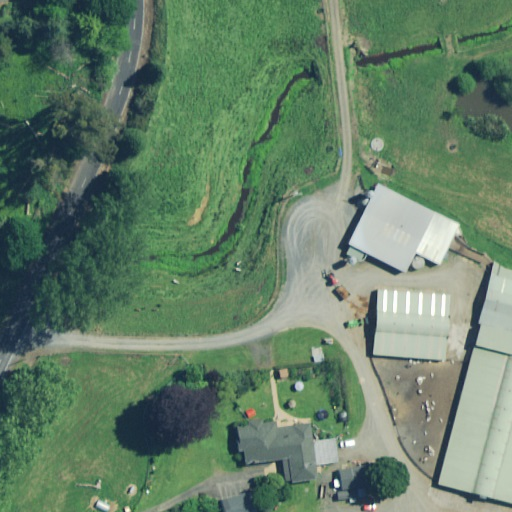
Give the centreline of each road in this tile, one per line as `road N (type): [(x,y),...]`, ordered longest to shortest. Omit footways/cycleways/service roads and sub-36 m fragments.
road 1 (unclassified): [(135,0),(130,56),(110,122),(0,359)]
road 2 (unknown): [(16,325),(202,333),(289,306)]
road 3 (unknown): [(289,306),(313,308),(327,321),(383,425)]
road 4 (unknown): [(338,170),(297,205),(289,306)]
